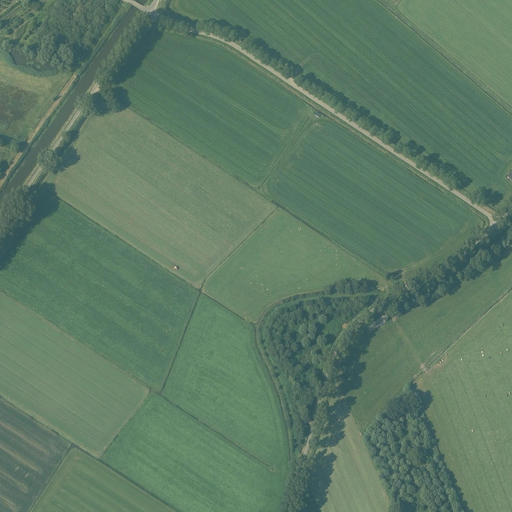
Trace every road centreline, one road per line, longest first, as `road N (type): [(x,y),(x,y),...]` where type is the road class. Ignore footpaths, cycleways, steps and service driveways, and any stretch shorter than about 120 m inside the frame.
road 1 (unclassified): [(498,222),(234,46),(147,12)]
road 2 (unclassified): [(290,511),(342,337),(359,318),(441,272),(498,222)]
road 3 (unclassified): [(0,225),(147,12)]
road 4 (track): [(0,182),(125,0)]
